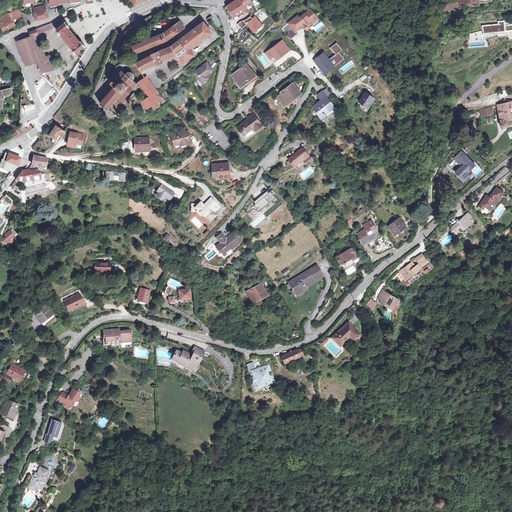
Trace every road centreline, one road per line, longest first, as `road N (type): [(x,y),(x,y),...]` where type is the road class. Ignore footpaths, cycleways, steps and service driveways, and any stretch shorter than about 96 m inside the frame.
road 1 (unclassified): [(418,238),(315,335),(270,351),(142,318),(91,323),(48,388),(5,511)]
road 2 (residential): [(217,1),(227,31),(214,102),(219,116),(293,69),(310,80),(261,167)]
road 3 (residential): [(418,238),(453,111),(511,59)]
road 4 (residential): [(120,21),(109,0),(4,38)]
road 5 (secondary): [(44,121),(98,40),(120,21)]
road 6 (unclassified): [(511,162),(418,238)]
